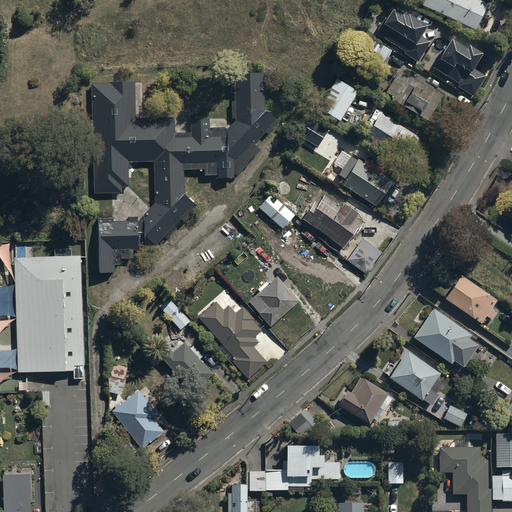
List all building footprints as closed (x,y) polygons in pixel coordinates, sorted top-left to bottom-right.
[(484,0),(423,0),(422,3),(476,28),(488,2),(484,0)] [(428,26),(409,14),(408,17),(394,8),(388,18),(385,17),(378,30),(387,36),(385,38),(406,51),(405,53),(418,61),(430,42),(421,36),(428,26)] [(390,51),(359,32),(347,50),(379,70),(390,51)] [(468,48),(453,38),(434,68),(460,83),(458,86),(474,96),(486,76),(474,69),(484,53),(470,45),(468,48)] [(441,96),(398,71),(385,93),(394,98),(392,101),(426,121),(441,96)] [(127,192),(127,162),(153,162),(154,203),(143,215),(143,221),(98,220),(98,274),(114,275),(114,265),(119,265),(119,259),(132,259),(132,251),(139,251),(139,247),(154,247),(164,236),(167,239),(199,207),(183,194),(183,166),(218,164),(218,178),(235,177),(259,151),(252,144),(276,120),(265,110),(265,75),(231,75),(231,121),(227,129),(210,130),(209,117),(189,118),(190,136),(176,135),(174,119),(137,118),(136,82),(92,83),(94,195),(127,192)] [(357,93),(336,80),(318,109),(340,122),(357,93)] [(401,164),(418,138),(377,111),(360,138),(401,164)] [(317,147),(328,130),(309,118),(298,135),(317,147)] [(275,155),(288,134),(275,126),(262,148),(275,155)] [(344,180),(341,184),(375,207),(391,184),(357,161),(356,162),(351,158),(339,176),(344,180)] [(397,219),(409,201),(393,190),(381,208),(397,219)] [(258,208),(281,229),(294,215),(271,194),(258,208)] [(354,218),(357,214),(342,205),(340,207),(324,196),(318,205),(314,203),(313,205),(307,201),(297,214),(303,218),(302,220),(343,249),(361,223),(354,218)] [(296,231),(274,255),(310,288),(331,264),(316,251),(317,250),(296,231)] [(363,239),(346,260),(365,275),(382,253),(363,239)] [(249,253),(265,270),(273,262),(258,245),(249,253)] [(54,258),(13,259),(18,372),(73,370),(73,367),(83,366),(79,257),(71,257),(54,258)] [(460,275),(443,299),(481,326),(486,318),(490,321),(495,314),(493,313),(496,310),(492,307),(496,301),(460,275)] [(298,302),(276,277),(268,284),(266,282),(257,290),(259,292),(248,302),(270,327),(298,302)] [(169,299),(159,307),(180,331),(189,322),(169,299)] [(255,337),(263,329),(243,306),(236,312),(229,304),(224,308),(216,300),(198,316),(234,356),(232,359),(248,377),(266,361),(253,346),(259,341),(255,337)] [(432,310),(412,339),(450,366),(453,362),(461,367),(476,346),(467,340),(470,336),(432,310)] [(192,346),(189,349),(182,343),(172,352),(169,349),(161,357),(193,391),(212,373),(198,359),(201,356),(192,346)] [(439,375),(437,374),(440,370),(404,344),(384,373),(389,376),(388,378),(420,401),(421,400),(429,406),(437,395),(429,389),(439,375)] [(344,391),(336,405),(368,424),(374,415),(379,418),(391,399),(358,379),(350,394),(344,391)] [(115,408),(111,411),(142,449),(163,432),(153,419),(159,415),(138,390),(119,405),(118,404),(114,408),(115,408)] [(449,406),(442,419),(458,427),(465,415),(449,406)] [(393,420),(387,420),(387,427),(406,427),(406,420),(399,421),(399,418),(393,418),(393,420)] [(511,435),(494,436),(495,469),(511,468),(511,435)] [(38,438),(26,438),(26,463),(28,463),(28,465),(38,465),(38,438)] [(477,449),(438,450),(438,474),(450,473),(451,496),(464,496),(464,511),(489,511),(489,491),(487,491),(486,462),(477,463),(477,449)] [(266,473),(248,473),(248,492),(310,493),(311,481),(338,481),(338,464),(322,464),(322,460),(317,460),(317,451),(285,451),(285,462),(282,462),(282,470),(266,470),(266,473)] [(402,463),(387,463),(387,486),(402,486),(402,463)] [(501,472),(501,478),(491,478),(491,503),(511,503),(511,477),(511,478),(510,471),(501,472)] [(3,511),(31,511),(30,474),(3,475),(3,511)] [(245,511),(246,487),(231,487),(231,495),(228,495),(227,511),(245,511)]
